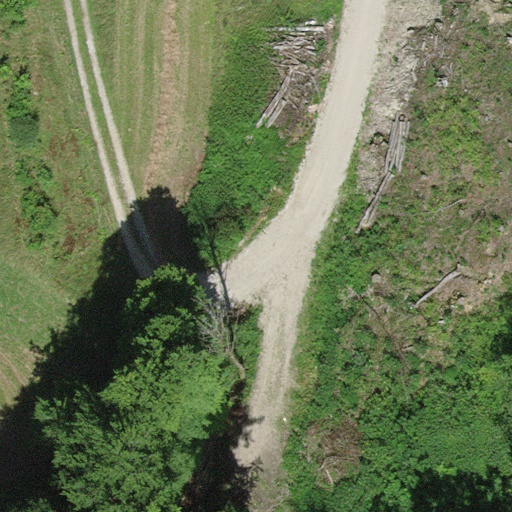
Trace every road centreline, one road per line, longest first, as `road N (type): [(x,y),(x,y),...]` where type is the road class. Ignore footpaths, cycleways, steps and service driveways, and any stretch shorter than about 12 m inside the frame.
road 1 (track): [(116,511),(238,376),(305,223),(369,0)]
road 2 (track): [(67,0),(147,304),(195,430)]
road 3 (track): [(292,511),(238,376)]
